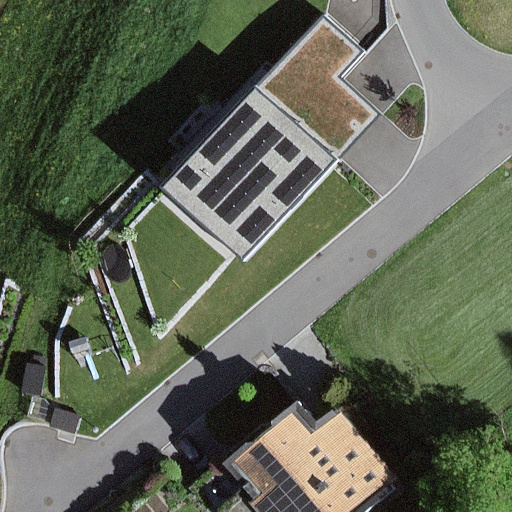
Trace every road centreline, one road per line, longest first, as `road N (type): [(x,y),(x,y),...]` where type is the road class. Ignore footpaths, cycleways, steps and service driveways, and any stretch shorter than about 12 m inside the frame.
road 1 (residential): [(51,497),(113,466),(511,133)]
road 2 (residential): [(511,124),(464,91),(419,0)]
